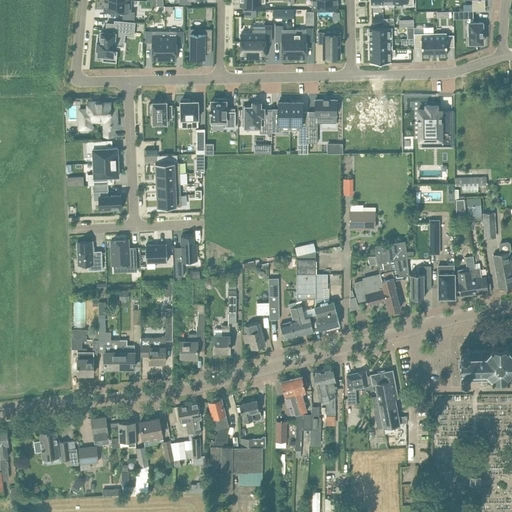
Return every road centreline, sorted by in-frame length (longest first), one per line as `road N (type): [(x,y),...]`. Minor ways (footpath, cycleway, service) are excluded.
road 1 (residential): [(0,414),(209,385),(511,309)]
road 2 (residential): [(501,56),(449,73),(351,75)]
road 3 (residential): [(134,227),(127,81)]
road 4 (track): [(270,511),(271,367)]
road 5 (residential): [(351,75),(219,78)]
road 6 (residential): [(127,81),(78,76),(82,0)]
